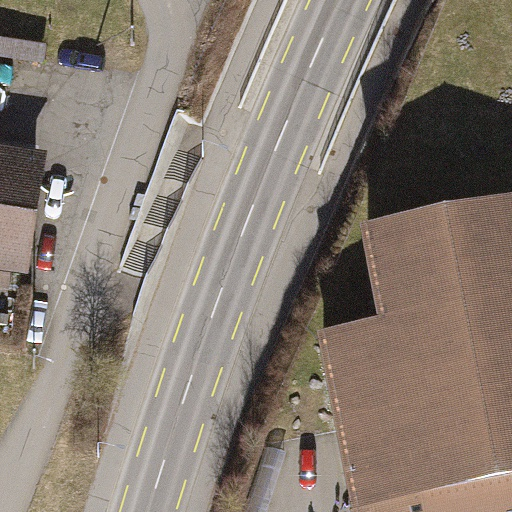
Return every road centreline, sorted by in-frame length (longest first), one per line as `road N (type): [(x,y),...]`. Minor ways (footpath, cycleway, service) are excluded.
road 1 (primary): [(149,511),(219,299),(341,0)]
road 2 (residential): [(0,502),(55,377),(158,77),(165,34),(157,0)]
